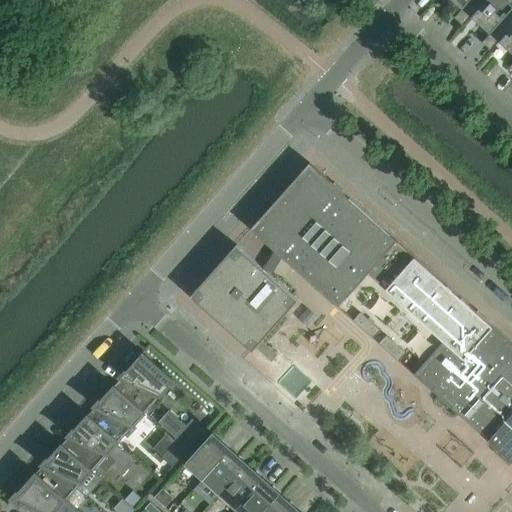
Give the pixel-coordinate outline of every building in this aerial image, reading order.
[(455,0),(463,7),(454,17),(464,25),(472,15),(473,16),(486,0),(455,0)] [(511,0),(486,0),(473,16),(491,32),(482,41),(491,50),(500,40),(511,27),(511,0)] [(511,27),(500,40),(511,50),(511,63),(510,66),(511,68),(511,27)] [(251,228),(275,249),(338,306),(368,272),(386,288),(444,340),(414,373),(511,460),(511,342),(415,255),(397,240),(310,162),(251,228)] [(299,299),(271,274),(237,243),(191,295),(253,350),(299,299)] [(361,311),(354,318),(353,319),(373,337),(380,329),(361,311)] [(379,342),(399,359),(406,351),(386,334),(379,342)] [(141,354),(115,383),(146,411),(172,382),(141,354)] [(120,441),(146,411),(115,383),(89,413),(120,441)] [(120,441),(89,413),(63,442),(94,470),(120,441)] [(193,418),(175,437),(187,448),(205,429),(193,418)] [(203,478),(228,449),(211,434),(205,440),(185,462),(203,478)] [(68,499),(94,470),(63,442),(36,471),(68,499)] [(220,493),(245,465),(228,449),(203,478),(220,493)] [(237,508),(262,480),(245,465),(220,493),(237,508)] [(56,511),(68,499),(36,471),(8,504),(8,505),(14,499),(28,511),(56,511)] [(241,511),(264,511),(279,495),(262,480),(237,508),(241,511)] [(174,497),(163,487),(155,496),(166,506),(174,497)] [(133,490),(125,499),(134,506),(141,497),(133,490)] [(294,511),(296,510),(279,495),(264,511),(294,511)] [(160,511),(161,511),(151,501),(145,507),(150,511),(160,511)]
